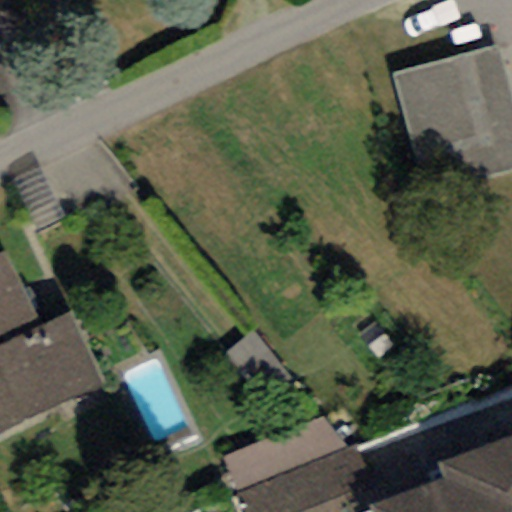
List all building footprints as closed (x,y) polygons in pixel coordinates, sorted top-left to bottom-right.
[(511,104),(497,50),(395,78),(427,196),(511,172),(511,104)] [(40,170),(13,183),(36,232),(64,219),(40,170)] [(0,258),(0,438),(104,388),(70,318),(41,332),(5,256),(0,258)] [(292,382),(254,334),(224,357),(263,405),(292,382)] [(323,421),(221,461),(237,496),(322,461),(345,450),(323,421)] [(443,489),(378,511),(511,511),(511,445),(437,472),(443,489)] [(343,511),(322,461),(237,496),(243,511),(343,511)]
